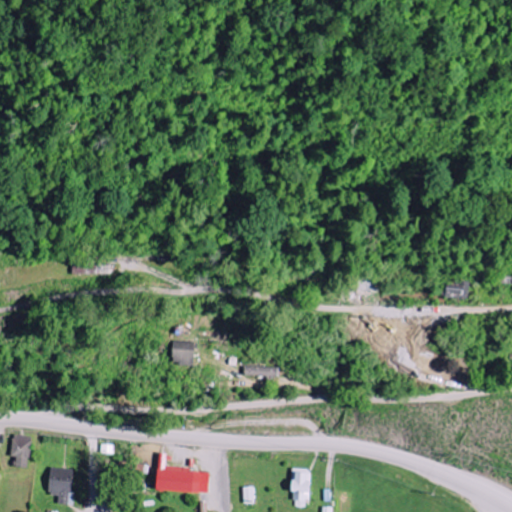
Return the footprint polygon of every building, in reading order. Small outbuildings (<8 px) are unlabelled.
[(447,282),(448,300),(471,300),(470,281),(447,282)] [(198,342),(176,342),(176,365),(198,365),(198,342)] [(280,368),(246,367),(245,376),(280,377),(280,368)] [(16,457),(15,467),(30,467),(31,436),(13,435),(12,457),(16,457)] [(211,494),(212,471),(168,469),(168,454),(161,454),(159,492),(211,494)] [(75,469),(51,468),(50,495),(59,495),(59,505),(74,505),(75,469)] [(295,508),(311,508),(311,472),(296,472),(295,508)]
